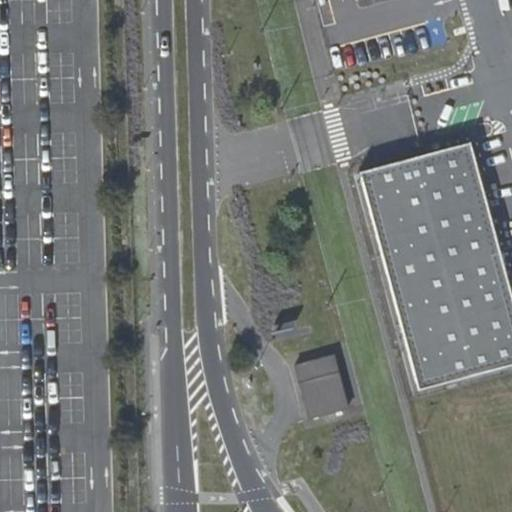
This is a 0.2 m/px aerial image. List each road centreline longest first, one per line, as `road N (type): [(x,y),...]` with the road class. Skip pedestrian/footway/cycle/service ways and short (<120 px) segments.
road 1 (tertiary): [(269,511),(227,430),(206,328),(195,0)]
road 2 (tertiary): [(163,0),(180,511)]
